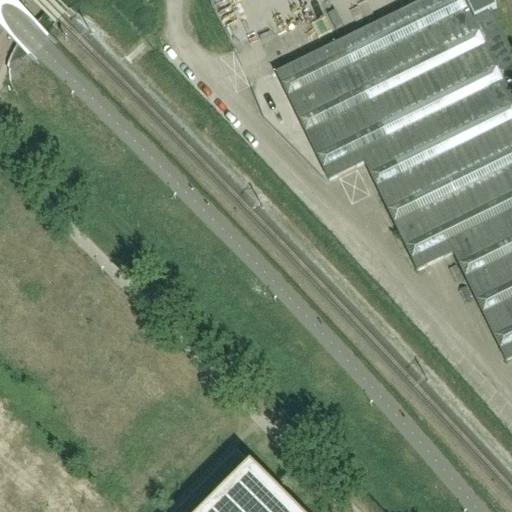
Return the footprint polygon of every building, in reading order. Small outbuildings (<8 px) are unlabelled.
[(511,92),(511,57),(491,14),(473,23),(461,0),(428,0),(276,75),(328,183),(364,165),(508,95),(511,92)] [(496,9),(491,0),(464,0),(474,20),(490,12),(496,9)] [(511,102),(508,95),(364,165),(417,273),(453,256),(511,226),(511,102)] [(511,226),(453,256),(506,364),(511,360),(511,226)] [(295,511),(237,452),(227,462),(220,469),(176,511),(295,511)]
